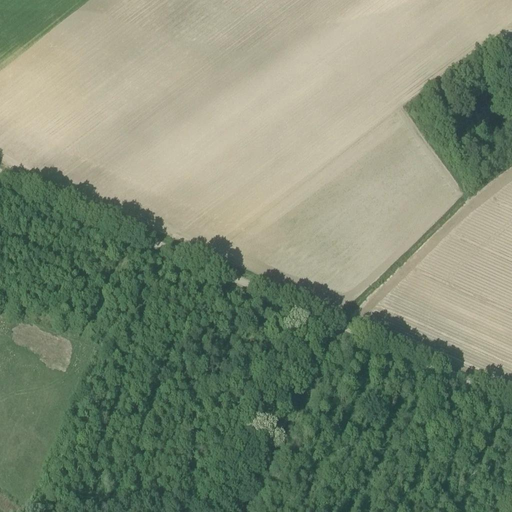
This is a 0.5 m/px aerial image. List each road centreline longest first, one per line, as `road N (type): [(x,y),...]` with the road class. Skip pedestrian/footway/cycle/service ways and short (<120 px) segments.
road 1 (unclassified): [(511,399),(0,168)]
road 2 (track): [(78,345),(134,230)]
